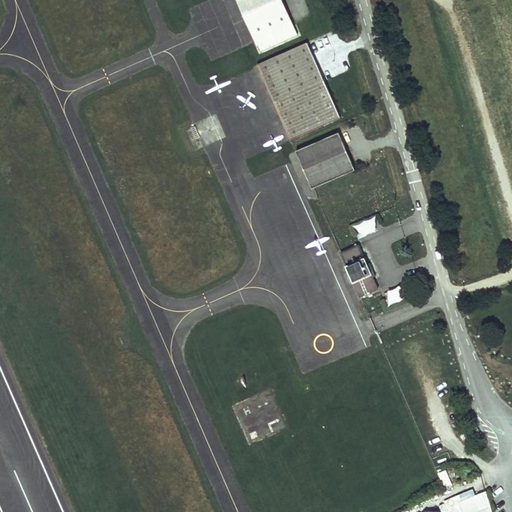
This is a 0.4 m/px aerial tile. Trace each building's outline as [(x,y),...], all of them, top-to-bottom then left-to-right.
[(294,26),(282,0),(236,0),(256,42),(260,51),(298,34),(294,26)] [(323,82),(306,43),(257,65),(290,139),(339,118),(323,82)] [(339,132),(296,151),(299,158),(313,189),(355,170),(339,132)] [(379,289),(358,244),(340,252),(360,298),(379,289)] [(501,255),(503,263),(510,262),(508,254),(501,255)] [(491,511),(486,492),(476,496),(473,490),(445,502),(449,511),(491,511)]
